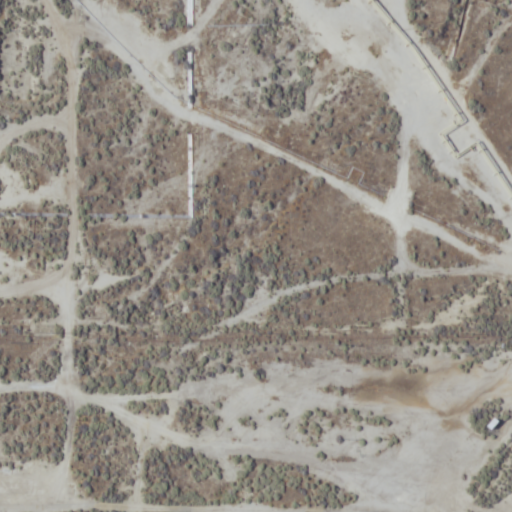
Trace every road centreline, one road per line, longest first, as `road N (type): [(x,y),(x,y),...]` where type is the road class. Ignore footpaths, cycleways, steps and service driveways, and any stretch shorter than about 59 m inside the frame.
road 1 (residential): [(461,511),(511,439),(448,235),(409,213),(403,200),(407,123),(391,86),(406,38),(402,0)]
road 2 (residential): [(78,0),(74,145),(85,244),(72,331),(69,511)]
